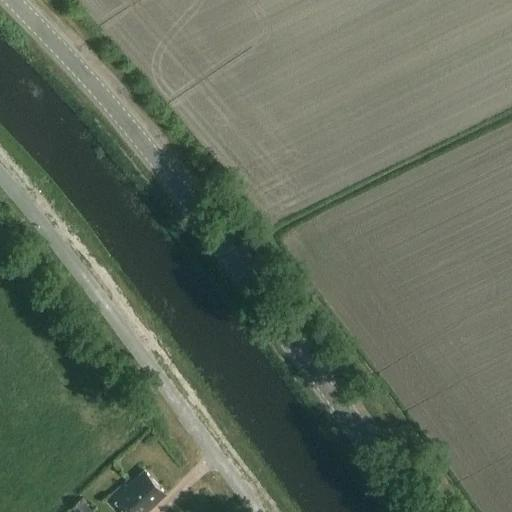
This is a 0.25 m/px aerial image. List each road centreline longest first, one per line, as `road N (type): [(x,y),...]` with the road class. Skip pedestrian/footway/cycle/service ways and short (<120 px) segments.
road 1 (tertiary): [(418,511),(165,171),(10,0)]
road 2 (unclassified): [(256,511),(0,171)]
